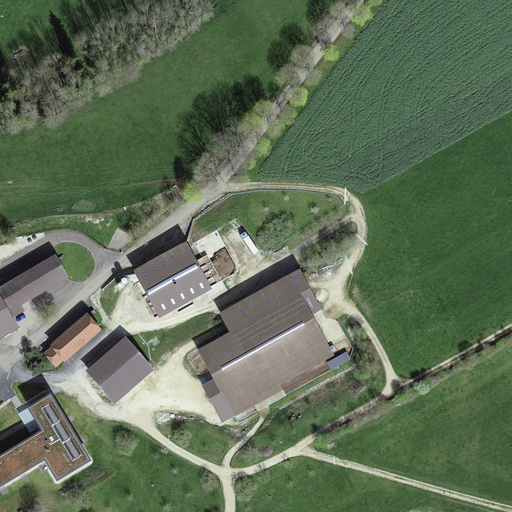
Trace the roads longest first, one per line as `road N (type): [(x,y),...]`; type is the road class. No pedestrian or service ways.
road 1 (track): [(0,372),(58,382),(95,407),(132,416),(193,460),(240,475),(511,328)]
road 2 (track): [(358,211),(48,382)]
road 3 (track): [(337,288),(358,256),(365,222),(349,195),(324,188),(197,189)]
road 4 (track): [(511,511),(296,451)]
road 5 (track): [(337,288),(397,393)]
